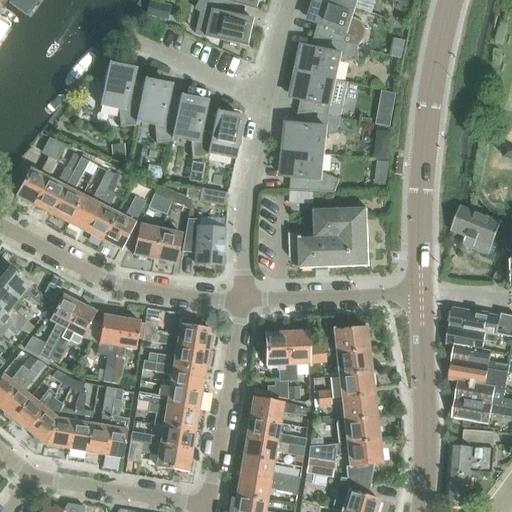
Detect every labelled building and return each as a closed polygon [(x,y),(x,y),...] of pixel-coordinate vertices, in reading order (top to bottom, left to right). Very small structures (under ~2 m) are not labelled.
[(30,0),(10,0),(4,8),(18,18),(30,0)] [(221,0),(202,0),(196,10),(213,19),(208,38),(249,48),(255,22),(244,19),(247,8),(247,7),(221,0)] [(221,0),(247,7),(247,8),(257,11),(260,0),(221,0)] [(319,24),(315,37),(345,44),(356,9),(328,0),(315,0),(309,21),(319,24)] [(328,0),(356,9),(358,0),(328,0)] [(0,41),(10,28),(0,20),(0,41)] [(302,47),(296,73),(337,81),(340,63),(359,62),(358,48),(345,44),(315,37),(313,49),(302,47)] [(136,127),(137,123),(136,122),(144,84),(143,84),(132,81),(134,71),(108,66),(99,106),(118,110),(120,128),(136,127)] [(301,100),(299,113),(341,119),(348,84),(337,81),(296,73),(291,98),(301,100)] [(172,143),(173,139),(172,138),(180,100),(179,100),(168,98),(170,87),(144,82),(143,84),(144,84),(136,122),(137,123),(154,126),(156,145),(172,143)] [(172,138),(173,139),(191,142),(192,161),(208,159),(209,155),(208,155),(216,116),(215,116),(204,114),(206,103),(180,98),(179,100),(180,100),(172,138)] [(287,125),(284,151),(325,155),(327,136),(345,133),(343,119),(341,119),(299,113),(297,126),(287,125)] [(216,114),(215,116),(216,116),(208,155),(209,155),(234,160),(242,119),(216,114)] [(325,155),(284,151),(281,177),(292,178),(290,192),(335,194),(340,181),(323,174),(325,155)] [(80,159),(72,174),(50,216),(67,224),(82,197),(73,192),(80,178),(89,163),(80,159)] [(33,207),(47,179),(55,165),(46,160),(39,175),(30,170),(15,198),(33,207)] [(47,179),(33,207),(50,216),(72,174),(64,170),(56,184),(47,179)] [(82,197),(67,224),(85,233),(106,191),(114,176),(106,172),(98,187),(91,201),(82,197)] [(158,187),(154,196),(172,203),(175,195),(158,187)] [(199,203),(225,207),(227,195),(201,190),(199,203)] [(106,191),(85,233),(102,242),(116,215),(107,210),(114,196),(106,191)] [(191,201),(175,195),(172,203),(190,211),(191,201)] [(116,215),(102,242),(119,251),(141,209),(132,205),(125,219),(116,215)] [(451,233),(474,242),(471,251),(488,257),(499,230),(503,231),(505,226),(460,208),(451,233)] [(295,256),(294,246),(299,246),(300,270),(311,269),(312,272),(324,271),(324,269),(369,267),(367,209),(314,211),(315,233),(300,234),(289,234),(289,247),(290,258),(291,258),(291,257),(295,256)] [(188,220),(182,253),(196,254),(196,265),(222,267),(224,230),(199,228),(200,221),(188,220)] [(133,256),(154,260),(160,231),(139,226),(133,256)] [(502,235),(492,262),(499,265),(505,252),(511,254),(511,228),(508,237),(502,235)] [(160,231),(154,260),(174,265),(180,235),(160,231)] [(0,272),(0,287),(17,301),(23,293),(49,314),(53,305),(7,268),(3,274),(0,272)] [(63,283),(53,278),(49,287),(58,292),(63,283)] [(17,301),(0,287),(0,312),(20,329),(26,322),(11,309),(17,301)] [(45,344),(38,357),(48,362),(49,361),(57,347),(65,331),(79,304),(74,302),(74,299),(67,295),(64,297),(62,296),(52,315),(49,322),(54,325),(45,344)] [(57,347),(49,361),(59,365),(67,350),(65,349),(73,334),(82,339),(92,320),(95,313),(94,312),(93,309),(87,306),(84,307),(79,304),(65,331),(57,347)] [(511,339),(511,317),(501,316),(500,320),(453,311),(450,328),(499,337),(511,339)] [(0,324),(15,336),(20,329),(0,312),(0,324)] [(98,346),(96,355),(107,357),(105,365),(102,383),(111,384),(114,366),(116,349),(121,319),(116,319),(115,316),(107,315),(105,317),(103,316),(101,324),(98,346)] [(114,366),(111,384),(119,385),(122,368),(125,350),(135,351),(139,322),(138,322),(137,320),(129,319),(127,320),(121,319),(116,349),(114,366)] [(157,321),(145,319),(142,341),(176,347),(207,352),(211,332),(202,330),(203,324),(180,320),(177,338),(155,334),(157,321)] [(333,332),(336,355),(368,351),(365,328),(333,332)] [(497,345),(499,337),(450,328),(447,345),(456,346),(483,351),(484,343),(497,345)] [(304,333),(304,330),(292,330),(292,334),(286,334),(288,383),(297,382),(296,366),(308,366),(307,333),(304,333)] [(267,335),(265,335),(265,353),(261,353),(262,363),(266,363),(266,367),(278,367),(279,383),(288,383),(286,334),(279,334),(279,331),(267,332),(267,335)] [(483,351),(456,346),(453,364),(508,373),(508,374),(511,374),(511,366),(510,366),(489,363),(491,353),(483,351)] [(174,358),(157,356),(155,364),(172,367),(204,373),(207,352),(176,347),(174,358)] [(311,349),(312,358),(324,356),(323,348),(311,349)] [(336,355),(339,377),(370,374),(368,351),(336,355)] [(324,356),(312,358),(313,366),(325,364),(324,356)] [(154,373),(171,376),(169,387),(201,393),(204,373),(172,367),(155,364),(142,362),(141,371),(154,373)] [(508,373),(453,364),(450,381),(460,382),(505,391),(508,373)] [(2,375),(0,377),(0,407),(28,372),(22,367),(10,381),(2,375)] [(28,372),(0,407),(0,410),(2,413),(2,416),(11,423),(12,421),(31,398),(23,392),(34,378),(28,372)] [(56,372),(51,378),(61,385),(65,377),(56,372)] [(339,377),(341,400),(373,396),(370,374),(339,377)] [(65,377),(61,385),(71,389),(74,382),(65,377)] [(74,382),(71,389),(80,393),(84,384),(74,382)] [(511,409),(511,401),(503,400),(505,391),(460,382),(457,399),(511,409)] [(136,402),(149,404),(165,407),(197,413),(201,393),(169,387),(167,399),(150,396),(137,394),(136,402)] [(90,425),(85,456),(95,457),(97,456),(103,457),(108,428),(111,410),(113,401),(115,390),(106,388),(103,408),(100,426),(90,425)] [(31,398),(12,421),(11,423),(18,429),(22,428),(26,432),(45,409),(56,395),(50,390),(38,404),(31,398)] [(316,394),(317,402),(329,401),(328,393),(316,394)] [(73,422),(68,451),(73,451),(75,454),(85,456),(90,425),(92,413),(83,411),(84,405),(86,396),(80,395),(76,404),(74,412),(74,414),(73,422)] [(376,419),(373,396),(341,400),(344,422),(376,419)] [(295,406),(252,399),(249,419),(279,424),(281,414),(293,416),(295,406)] [(511,409),(457,399),(453,418),(489,425),(491,414),(511,418),(511,409)] [(108,428),(103,457),(108,457),(111,460),(118,461),(120,460),(122,460),(127,431),(128,421),(118,419),(119,411),(121,402),(120,402),(113,401),(111,410),(108,428)] [(317,402),(318,411),(330,409),(329,401),(317,402)] [(147,413),(164,416),(162,427),(194,433),(197,413),(165,407),(149,404),(136,402),(135,411),(147,413)] [(45,409),(26,432),(33,438),(33,441),(38,445),(42,445),(45,447),(57,419),(48,412),(53,406),(50,403),(45,409)] [(68,451),(73,422),(74,414),(69,413),(68,421),(57,419),(45,447),(49,447),(50,450),(58,451),(60,449),(68,451)] [(279,424),(249,419),(246,438),(288,446),(289,437),(278,435),(279,424)] [(344,422),(347,445),(378,441),(376,419),(344,422)] [(194,433),(162,427),(160,439),(143,436),(142,444),(190,453),(194,433)] [(492,473),(493,451),(495,434),(464,431),(462,448),(451,447),(446,504),(448,507),(468,509),(472,471),(492,473)] [(288,446),(246,438),(242,458),(273,463),(275,452),(286,454),(288,446)] [(378,441),(347,445),(349,468),(381,464),(378,441)] [(142,444),(130,443),(129,451),(140,453),(157,456),(155,468),(187,473),(190,453),(142,444)] [(273,463),(242,458),(239,477),(281,484),(283,476),(271,474),(273,463)] [(281,484),(239,477),(236,497),(266,502),(268,491),(280,493),(281,484)] [(348,491),(341,511),(374,511),(378,501),(348,491)] [(232,511),(264,511),(266,502),(236,497),(232,511)]
